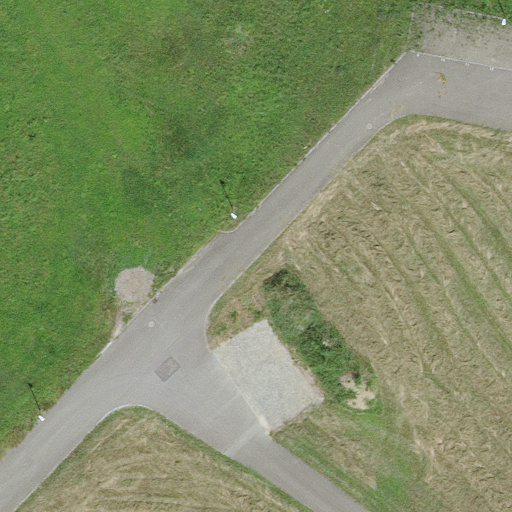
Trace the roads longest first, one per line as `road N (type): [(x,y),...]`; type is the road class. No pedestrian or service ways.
road 1 (unclassified): [(138,352),(369,115),(409,97),(511,114)]
road 2 (unknown): [(138,352),(337,511)]
road 3 (residential): [(0,491),(138,352)]
